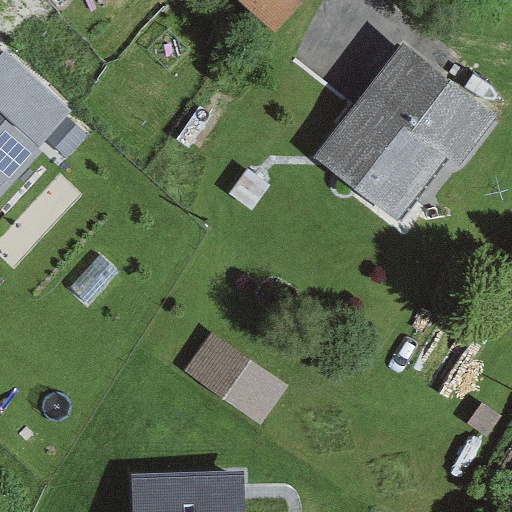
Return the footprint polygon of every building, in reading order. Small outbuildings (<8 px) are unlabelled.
[(40,0),(48,8),(57,0),(40,0)] [(249,0),(288,34),(318,0),(249,0)] [(509,113),(416,41),(325,157),(418,230),(509,113)] [(0,51),(0,194),(74,113),(3,48),(0,51)] [(219,323),(192,363),(269,414),(296,374),(219,323)] [(147,469),(146,511),(268,511),(268,469),(147,469)]
